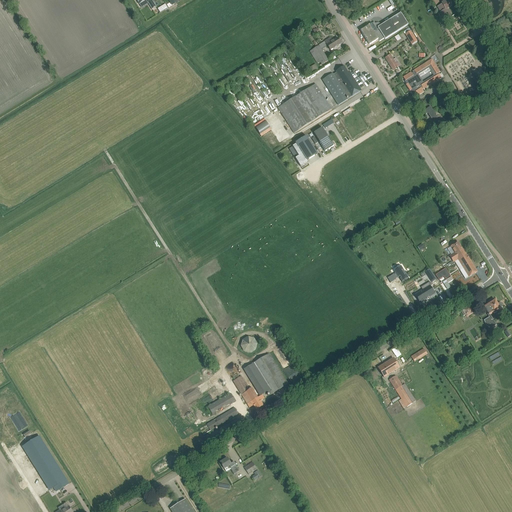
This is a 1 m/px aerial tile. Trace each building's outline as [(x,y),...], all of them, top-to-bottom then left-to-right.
[(152,0),(151,0),(148,2),(152,9),(156,7),(152,0)] [(440,6),(444,11),(440,13),(444,21),(452,16),(447,9),(453,6),(449,0),(446,0),(442,3),(443,4),(440,6)] [(408,25),(401,13),(381,25),(380,24),(379,24),(378,23),(377,23),(377,24),(376,24),(374,22),(361,31),(370,45),(378,39),(380,42),(384,39),(385,40),(408,25)] [(406,34),(406,35),(412,45),(418,42),(411,31),(411,32),(406,34)] [(325,41),(327,45),(331,50),(341,44),(338,38),(333,41),(330,38),(326,41),(325,41)] [(321,49),(319,46),(310,52),(317,64),(319,63),(319,64),(320,63),(322,65),(329,61),(321,49)] [(394,60),(391,55),(385,58),(393,71),(400,66),(396,59),(394,60)] [(413,73),(412,74),(411,72),(403,77),(405,81),(407,85),(406,85),(410,91),(411,91),(413,94),(416,92),(418,96),(424,92),(422,90),(443,77),(441,74),(439,75),(438,73),(440,72),(432,59),(412,71),(413,73)] [(333,74),(322,80),(339,106),(362,91),(360,91),(349,73),(344,66),(336,72),(337,73),(334,75),(333,74)] [(316,84),(278,108),(294,134),(332,110),(316,84)] [(433,97),(440,107),(446,104),(440,94),(437,96),(437,95),(433,97)] [(424,111),(426,115),(428,113),(434,122),(433,123),(432,124),(436,130),(446,124),(443,120),(440,122),(438,120),(439,120),(430,107),(428,109),(424,111)] [(322,128),(314,133),(325,152),(330,149),(334,146),(322,128)] [(340,133),(337,135),(343,145),(346,143),(340,133)] [(296,158),(301,167),(308,162),(307,161),(318,154),(307,136),(296,143),(296,144),(293,147),(299,156),(296,158)] [(309,180),(306,182),(312,190),(315,188),(309,180)] [(455,253),(450,256),(454,262),(467,254),(464,250),(463,249),(463,250),(458,242),(454,245),(451,247),(455,253)] [(467,254),(454,262),(459,270),(463,268),(469,277),(477,272),(467,254)] [(395,274),(388,278),(391,283),(396,280),(396,279),(398,278),(400,277),(401,278),(400,279),(402,282),(409,278),(401,266),(393,271),(395,274)] [(446,269),(436,275),(439,280),(444,277),(446,279),(451,276),(446,269)] [(432,282),(437,280),(430,270),(425,272),(432,282)] [(447,282),(444,284),(447,289),(451,287),(448,283),(453,280),(451,277),(446,280),(447,282)] [(423,291),(416,295),(420,303),(427,299),(429,298),(435,294),(430,286),(432,285),(430,282),(421,287),(422,290),(423,291)] [(485,308),(489,314),(487,315),(489,317),(484,321),(488,327),(491,325),(493,328),(496,325),(490,315),(493,313),(494,313),(494,314),(497,312),(496,311),(502,307),(503,305),(501,303),(500,303),(497,304),(495,301),(494,299),(487,303),(489,305),(485,308)] [(465,309),(461,311),(464,316),(465,315),(467,318),(475,313),(473,310),(468,313),(465,309)] [(244,352),(250,353),(256,350),(258,344),(255,339),(248,337),(243,340),(241,346),(244,352)] [(427,354),(427,353),(424,349),(411,357),(415,362),(427,354)] [(288,384),(286,380),(269,354),(247,367),(264,394),(268,391),(271,395),(288,384)] [(400,368),(396,363),(394,359),(378,368),(384,378),(400,368)] [(396,376),(389,380),(401,399),(401,400),(399,401),(403,409),(406,407),(407,408),(416,402),(406,386),(405,385),(402,386),(396,376)] [(235,381),(233,382),(248,405),(251,402),(258,398),(259,398),(253,388),(249,390),(241,377),(240,378),(235,381)] [(225,397),(223,398),(226,405),(227,405),(227,406),(230,404),(230,405),(236,402),(231,394),(225,397)] [(254,406),(256,410),(264,406),(261,401),(265,399),(263,395),(259,398),(258,398),(251,402),(248,405),(250,408),(254,406)] [(213,415),(217,413),(212,405),(208,407),(213,415)] [(238,414),(236,410),(235,408),(200,429),(204,435),(238,414)] [(38,435),(21,446),(49,489),(58,483),(60,488),(69,482),(38,435)] [(0,475),(21,511),(26,511),(37,506),(25,485),(25,486),(0,442),(0,475)] [(229,466),(234,475),(239,471),(234,463),(231,464),(228,458),(220,463),(224,469),(229,466)] [(257,469),(253,463),(245,468),(248,474),(257,469)] [(253,477),(255,481),(258,479),(262,476),(258,470),(254,473),(255,475),(253,477)] [(170,509),(172,511),(193,511),(186,499),(170,509)] [(72,511),(70,509),(69,507),(67,503),(63,505),(66,509),(61,511),(60,511),(60,510),(57,511),(72,511)]
